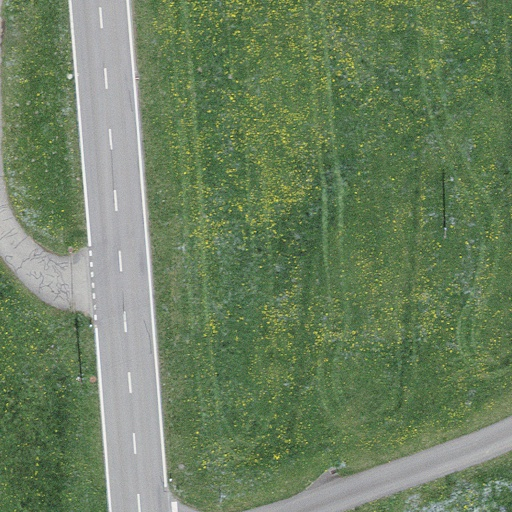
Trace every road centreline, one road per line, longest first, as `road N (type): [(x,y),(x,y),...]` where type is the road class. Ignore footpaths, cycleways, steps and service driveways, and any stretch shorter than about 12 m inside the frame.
road 1 (tertiary): [(97,0),(139,511)]
road 2 (track): [(302,511),(511,432)]
road 3 (track): [(119,284),(52,277),(0,226)]
